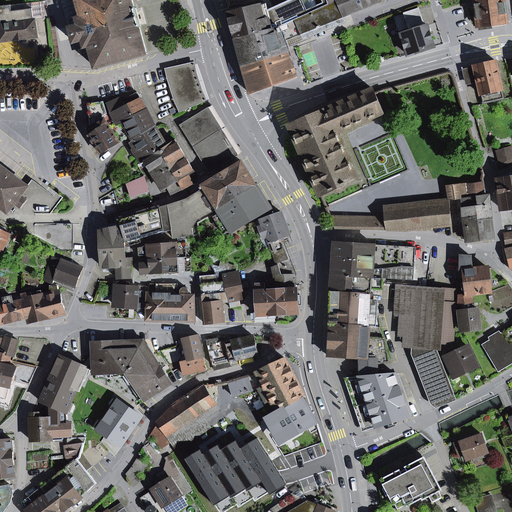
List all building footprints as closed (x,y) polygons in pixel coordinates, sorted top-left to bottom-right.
[(77,18),(82,16),(77,0),(61,0),(69,28),(71,27),(79,25),(77,18)] [(140,27),(141,26),(139,17),(136,8),(135,8),(132,0),(77,0),(82,16),(77,18),(79,25),(71,27),(75,43),(83,40),(85,48),(90,46),(96,68),(147,54),(140,27)] [(278,28),(302,17),(330,4),(328,0),(291,0),(268,11),(266,4),(229,12),(236,39),(278,28)] [(342,14),(375,0),(328,0),(330,4),(337,20),(344,18),(342,14)] [(375,0),(342,14),(344,18),(382,2),(381,0),(375,0)] [(492,24),(506,23),(503,0),(474,0),(478,26),(492,24)] [(11,5),(12,11),(33,9),(34,20),(36,20),(46,18),(43,1),(11,5)] [(302,17),(308,32),(337,20),(330,4),(302,17)] [(0,40),(0,42),(38,37),(36,20),(34,20),(33,9),(12,11),(11,5),(0,6),(0,40)] [(424,23),(419,9),(404,14),(409,28),(424,23)] [(296,44),(311,38),(308,32),(302,17),(278,28),(236,39),(240,54),(243,66),(287,51),(284,42),(288,41),(290,47),(296,44)] [(427,25),(401,33),(408,55),(434,47),(427,25)] [(251,94),(297,77),(287,51),(243,66),(251,94)] [(483,104),(505,99),(496,61),(488,63),(486,61),(483,62),(482,64),(463,70),(465,82),(477,79),(483,104)] [(207,100),(202,89),(195,62),(191,63),(199,91),(204,102),(207,100)] [(204,102),(199,91),(191,63),(165,69),(175,101),(180,112),(204,102)] [(360,123),(384,113),(375,92),(373,89),(290,126),(306,162),(307,165),(321,196),(358,180),(343,147),(337,133),(351,127),(360,123)] [(108,105),(111,113),(116,124),(147,109),(138,92),(122,100),(122,98),(108,105)] [(102,154),(120,142),(119,141),(110,128),(103,117),(107,114),(104,102),(91,104),(89,108),(91,128),(89,129),(92,134),(90,136),(102,154)] [(181,125),(210,172),(238,155),(208,108),(181,125)] [(119,141),(131,135),(133,137),(134,140),(149,130),(156,127),(155,125),(147,109),(116,124),(114,125),(110,128),(119,141)] [(110,128),(114,125),(107,114),(103,117),(110,128)] [(146,160),(160,151),(167,146),(156,127),(149,130),(134,140),(135,141),(130,144),(141,163),(146,160)] [(190,175),(195,172),(176,140),(167,146),(160,151),(183,190),(193,184),(190,175)] [(511,162),(511,147),(497,151),(501,166),(511,162)] [(167,188),(171,196),(183,190),(160,151),(146,160),(149,165),(153,172),(164,190),(167,188)] [(192,228),(198,219),(218,209),(257,185),(242,162),(201,187),(197,193),(188,199),(192,228)] [(0,206),(7,212),(27,186),(0,165),(0,206)] [(511,168),(500,171),(500,179),(497,180),(501,209),(511,207),(511,168)] [(127,184),(132,198),(149,191),(144,177),(127,184)] [(27,186),(34,191),(39,185),(33,180),(27,186)] [(484,191),(483,184),(468,185),(468,193),(484,191)] [(57,214),(56,192),(54,196),(39,185),(34,191),(27,186),(7,212),(9,214),(17,214),(18,212),(20,214),(33,214),(36,211),(39,214),(57,214)] [(233,233),(271,209),(257,185),(218,209),(220,213),(231,231),(233,233)] [(461,198),(460,195),(468,193),(468,185),(447,187),(449,200),(461,198)] [(489,196),(462,200),(463,209),(476,207),(477,217),(478,222),(491,220),(489,196)] [(174,238),(193,235),(192,228),(188,199),(168,206),(172,229),(174,238)] [(449,203),(385,210),(385,218),(387,230),(406,230),(451,225),(449,203)] [(168,206),(120,220),(121,227),(124,243),(125,243),(128,242),(141,238),(172,229),(168,206)] [(476,207),(463,209),(464,218),(477,217),(476,207)] [(225,235),(231,231),(220,213),(214,217),(225,235)] [(288,259),(280,239),(290,235),(282,213),(257,222),(262,236),(267,234),(270,244),(274,253),(277,263),(288,259)] [(332,217),(330,218),(335,228),(342,228),(343,217),(332,217)] [(343,217),(342,228),(387,230),(385,218),(343,217)] [(467,240),(467,241),(494,238),(491,220),(478,222),(477,217),(464,218),(465,224),(460,225),(462,236),(466,235),(467,240)] [(57,224),(57,225),(34,225),(34,236),(63,251),(72,251),(72,224),(57,224)] [(119,267),(119,259),(126,258),(125,243),(124,243),(121,227),(102,231),(101,231),(103,268),(105,267),(109,267),(119,267)] [(0,251),(1,252),(2,251),(3,251),(11,235),(4,231),(0,228),(0,251)] [(511,231),(503,233),(505,247),(511,246),(511,231)] [(414,280),(416,248),(406,247),(335,242),(334,259),(333,274),(384,278),(414,280)] [(140,256),(149,255),(150,259),(178,258),(177,244),(177,243),(148,245),(148,246),(140,248),(140,256)] [(178,272),(191,271),(191,257),(187,257),(186,246),(188,246),(188,243),(177,244),(178,258),(178,272)] [(270,255),(274,253),(270,244),(265,246),(270,255)] [(215,255),(209,258),(212,263),(218,259),(215,255)] [(488,267),(472,269),(471,256),(461,256),(460,277),(465,277),(467,295),(471,294),(491,292),(488,267)] [(53,285),(55,279),(76,287),(83,268),(53,257),(44,281),(53,285)] [(119,259),(119,267),(119,270),(117,270),(118,279),(131,278),(130,266),(133,266),(133,258),(126,258),(119,259)] [(142,274),(178,272),(178,258),(150,259),(150,264),(141,264),(142,274)] [(219,267),(235,272),(237,267),(221,262),(219,267)] [(229,302),(224,283),(223,276),(235,273),(210,264),(215,271),(216,275),(201,277),(201,285),(218,284),(222,300),(223,303),(229,302)] [(275,276),(275,286),(289,285),(295,285),(294,272),(281,272),(278,266),(273,268),(275,276)] [(239,299),(244,299),(238,273),(235,273),(223,276),(224,283),(231,308),(241,306),(239,299)] [(372,289),(382,290),(384,278),(333,274),(332,294),(371,295),(372,289)] [(117,285),(116,306),(148,309),(148,293),(138,290),(138,287),(130,286),(130,283),(119,282),(118,286),(117,285)] [(157,284),(157,294),(150,293),(148,293),(148,309),(148,320),(194,321),(195,320),(194,297),(193,296),(189,296),(189,291),(187,288),(184,288),(181,290),(178,290),(178,285),(157,284)] [(205,323),(224,321),(223,303),(222,300),(218,284),(201,285),(205,323)] [(275,318),(275,315),(279,315),(277,290),(265,291),(265,284),(256,284),(258,313),(255,313),(255,319),(275,318)] [(277,290),(279,315),(299,314),(298,306),(298,295),(297,289),(296,285),(295,285),(289,285),(289,289),(277,290)] [(43,320),(65,314),(58,286),(50,286),(49,294),(43,296),(44,300),(39,302),(43,320)] [(438,343),(453,344),(457,289),(436,289),(402,287),(400,314),(399,324),(407,325),(405,346),(412,347),(436,349),(438,349),(438,343)] [(28,318),(29,323),(43,320),(39,302),(44,300),(43,296),(32,298),(31,293),(24,294),(25,299),(23,300),(28,318)] [(376,305),(371,305),(371,296),(371,295),(332,294),(330,324),(379,327),(380,327),(378,318),(377,318),(377,310),(376,310),(376,305)] [(478,309),(473,310),(471,294),(467,295),(459,295),(458,304),(461,331),(481,329),(478,309)] [(0,319),(1,324),(28,318),(23,300),(13,302),(12,297),(5,298),(6,304),(0,305),(0,319)] [(389,361),(384,339),(379,327),(330,324),(328,356),(360,358),(361,374),(378,373),(377,364),(389,361)] [(403,346),(405,346),(407,325),(399,324),(398,337),(403,338),(403,346)] [(511,327),(482,345),(498,372),(511,363),(511,327)] [(199,335),(183,339),(183,340),(187,354),(188,361),(204,358),(199,335)] [(258,355),(254,336),(227,343),(230,362),(258,355)] [(2,353),(12,356),(14,357),(19,341),(15,339),(7,337),(6,339),(2,353)] [(215,370),(232,366),(230,362),(227,343),(226,338),(208,341),(215,370)] [(182,356),(187,354),(183,340),(178,341),(179,345),(182,356)] [(105,343),(93,344),(95,374),(97,374),(127,372),(144,398),(146,400),(151,397),(171,384),(163,372),(150,351),(146,345),(141,345),(139,342),(123,343),(118,343),(105,343)] [(437,401),(428,375),(444,369),(436,349),(412,347),(412,354),(431,404),(436,408),(442,406),(437,401)] [(468,373),(468,370),(475,366),(470,357),(472,356),(468,347),(462,350),(460,347),(448,353),(449,356),(445,358),(449,367),(452,366),(456,375),(463,372),(465,374),(468,373)] [(17,367),(9,365),(12,356),(2,353),(0,352),(0,384),(12,388),(17,367)] [(86,367),(88,368),(88,367),(61,355),(41,402),(51,406),(67,414),(68,412),(66,411),(70,402),(72,403),(77,391),(76,390),(86,367)] [(469,372),(478,367),(472,356),(470,357),(475,366),(468,370),(469,372)] [(185,376),(207,371),(204,358),(188,361),(182,362),(185,376)] [(302,399),(305,397),(286,360),(258,372),(251,375),(257,385),(259,388),(256,390),(255,394),(254,396),(262,408),(267,417),(271,415),(272,416),(302,399)] [(463,372),(456,375),(452,366),(449,367),(455,378),(464,374),(463,372)] [(77,391),(80,392),(90,369),(88,368),(86,367),(76,390),(77,391)] [(437,401),(442,406),(456,400),(444,369),(428,375),(437,401)] [(140,401),(144,398),(127,372),(97,374),(97,378),(125,377),(140,401)] [(409,415),(413,414),(399,374),(395,375),(403,398),(409,415)] [(232,392),(234,399),(252,388),(257,385),(251,375),(228,382),(231,392),(232,392)] [(376,425),(376,427),(409,415),(403,398),(395,375),(348,378),(357,403),(365,429),(376,425)] [(376,425),(365,429),(357,403),(348,378),(345,379),(363,432),(376,427),(376,425)] [(203,414),(217,405),(204,385),(173,406),(173,407),(159,423),(168,437),(203,414)] [(113,407),(115,409),(120,402),(118,401),(115,399),(110,405),(113,407)] [(316,423),(317,423),(315,420),(306,405),(302,399),(272,416),(267,419),(277,438),(281,436),(284,442),(298,434),(301,439),(319,431),(316,423)] [(122,447),(143,417),(118,400),(118,401),(120,402),(115,409),(113,407),(103,422),(105,424),(100,430),(98,429),(98,430),(122,447)] [(68,412),(71,413),(75,404),(72,403),(70,402),(66,411),(68,412)] [(53,441),(53,437),(72,436),(72,424),(68,424),(67,414),(51,406),(52,418),(40,418),(40,414),(32,414),(32,419),(31,419),(32,441),(53,441)] [(262,408),(245,418),(251,428),(258,424),(257,423),(267,417),(262,408)] [(162,450),(172,443),(177,450),(211,427),(203,414),(168,437),(159,423),(152,436),(162,450)] [(98,429),(100,430),(105,424),(103,422),(100,420),(95,427),(98,429)] [(273,460),(248,478),(271,510),(292,495),(291,494),(299,489),(259,426),(227,448),(236,460),(260,443),(261,444),(236,462),(241,469),(266,451),(267,453),(242,470),(247,477),(272,459),(273,460)] [(482,434),(455,444),(457,451),(462,449),(464,454),(466,461),(472,458),(479,456),(480,459),(489,456),(482,434)] [(209,436),(176,459),(188,476),(221,453),(209,436)] [(312,478),(330,471),(317,438),(299,445),(306,462),(302,463),(306,472),(309,471),(312,478)] [(0,459),(14,461),(12,440),(0,440),(0,459)] [(69,446),(66,446),(67,454),(81,452),(84,444),(69,446)] [(66,454),(67,458),(72,464),(77,459),(80,456),(81,452),(67,454),(66,454)] [(93,467),(93,466),(83,454),(82,453),(81,458),(79,460),(87,471),(93,467)] [(138,475),(144,469),(142,467),(147,463),(139,456),(132,468),(138,475)] [(183,496),(189,492),(173,470),(176,468),(169,456),(165,458),(165,470),(170,479),(172,478),(183,496)] [(401,472),(400,470),(381,480),(385,488),(383,489),(387,497),(389,496),(394,505),(395,505),(404,500),(406,505),(407,507),(422,499),(423,501),(430,497),(440,492),(442,491),(424,457),(405,467),(406,470),(401,472)] [(14,477),(15,477),(14,461),(0,459),(0,477),(3,478),(14,477)] [(87,493),(97,484),(95,481),(87,471),(79,460),(77,459),(72,464),(23,503),(25,506),(29,511),(62,511),(76,502),(82,498),(76,490),(82,486),(87,493)] [(127,474),(133,483),(141,478),(138,475),(132,468),(127,474)] [(186,481),(185,481),(176,468),(173,470),(189,492),(192,490),(186,481)] [(179,511),(189,505),(183,496),(172,478),(170,479),(140,498),(149,511),(154,511),(158,510),(160,508),(172,501),(179,511)] [(0,511),(3,511),(11,500),(14,495),(13,493),(10,485),(2,486),(0,486),(0,511)] [(82,498),(87,493),(82,486),(76,490),(82,498)] [(433,503),(443,498),(440,492),(430,497),(433,503)] [(336,511),(337,511),(326,506),(326,504),(327,501),(322,499),(320,501),(315,499),(313,503),(292,495),(271,510),(272,511),(336,511)] [(475,500),(478,511),(494,511),(496,511),(491,495),(475,500)] [(398,510),(406,505),(404,500),(395,505),(398,510)] [(160,508),(162,511),(178,511),(179,511),(172,501),(160,508)] [(112,509),(114,511),(119,511),(125,509),(121,503),(112,509)]
